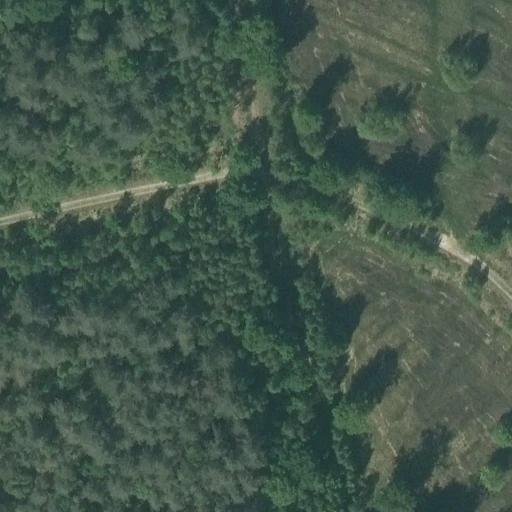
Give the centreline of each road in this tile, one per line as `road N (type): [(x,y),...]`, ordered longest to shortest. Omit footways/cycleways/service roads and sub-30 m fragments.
road 1 (track): [(333,511),(334,469),(265,167)]
road 2 (track): [(265,167),(379,198),(483,257),(511,291)]
road 3 (track): [(0,222),(265,167)]
road 4 (track): [(265,167),(232,0)]
